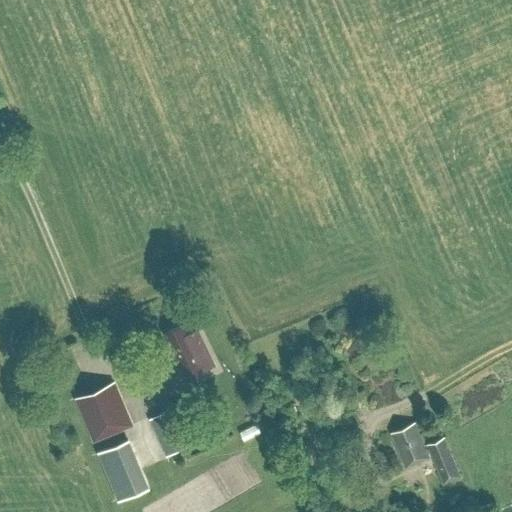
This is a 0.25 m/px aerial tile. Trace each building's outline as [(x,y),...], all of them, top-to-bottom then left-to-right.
[(373,315),(363,324),(376,338),(385,330),(373,315)] [(204,366),(213,361),(196,327),(187,332),(182,322),(164,331),(187,378),(205,368),(204,366)] [(92,440),(132,424),(114,379),(74,397),(92,440)] [(168,407),(148,417),(165,454),(186,444),(168,407)] [(405,465),(428,455),(413,421),(390,431),(405,465)] [(298,465),(317,458),(305,425),(286,432),(298,465)] [(150,429),(120,440),(136,484),(166,473),(150,429)] [(442,481),(459,474),(442,435),(426,442),(442,481)]
